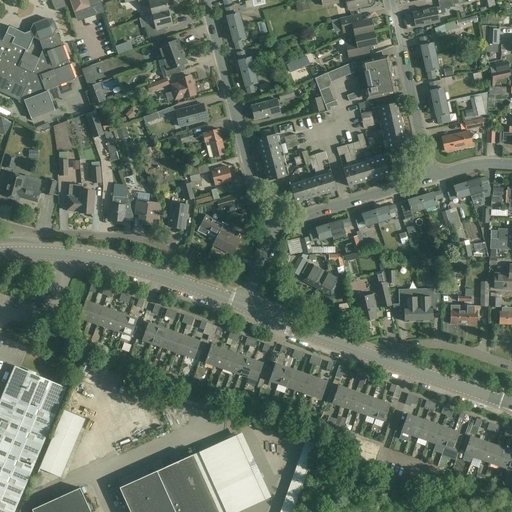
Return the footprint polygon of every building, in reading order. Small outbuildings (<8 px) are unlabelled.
[(63,0),(51,0),(55,11),(66,7),(63,0)] [(69,0),(74,13),(77,12),(80,21),(105,13),(100,0),(69,0)] [(152,15),(173,10),(171,4),(167,5),(166,0),(138,0),(140,8),(150,6),(152,15)] [(321,0),(323,6),(346,1),(348,10),(368,5),(366,0),(321,0)] [(453,5),(451,0),(446,0),(439,2),(441,10),(453,7),(453,5)] [(296,5),(297,11),(309,8),(308,2),(296,5)] [(226,8),(231,29),(242,27),(238,14),(234,15),(232,7),(226,8)] [(439,22),(436,8),(412,13),(415,27),(439,22)] [(173,10),(152,15),(154,24),(145,26),(148,38),(165,34),(164,28),(173,25),(170,15),(174,14),(173,10)] [(455,20),(475,18),(474,11),(454,14),(455,20)] [(261,14),(254,17),(256,25),(264,23),(261,14)] [(354,36),(373,32),(370,19),(355,22),(353,16),(340,18),(342,30),(348,29),(349,31),(353,30),(354,36)] [(0,92),(18,102),(18,103),(26,106),(31,119),(54,110),(54,109),(54,108),(47,90),(74,80),(58,36),(54,33),(55,29),(53,22),(46,19),(33,24),(30,30),(30,31),(25,34),(9,26),(6,34),(8,35),(4,42),(0,40),(0,92)] [(436,34),(446,32),(444,25),(434,29),(436,34)] [(245,38),(242,27),(231,29),(236,50),(243,48),(240,39),(245,38)] [(498,45),(499,29),(487,28),(486,44),(492,44),(498,45)] [(417,39),(429,37),(428,30),(416,32),(417,39)] [(373,32),(354,36),(356,41),(351,42),(352,44),(346,46),(348,58),(362,55),(361,48),(376,45),(373,32)] [(338,33),(332,36),(336,47),(342,44),(338,33)] [(420,39),(424,59),(435,57),(431,36),(420,39)] [(163,59),(182,52),(178,40),(167,44),(165,39),(151,44),(155,55),(160,52),(163,59)] [(119,47),(122,53),(131,50),(129,43),(119,47)] [(237,53),(243,73),(253,71),(250,58),(249,52),(245,53),(245,51),(237,53)] [(182,52),(163,59),(165,65),(160,67),(163,78),(177,73),(176,67),(187,63),(182,52)] [(362,63),(368,89),(365,90),(367,99),(395,93),(387,57),(362,63)] [(438,70),(435,57),(424,59),(429,79),(435,78),(433,70),(438,70)] [(494,64),(496,72),(509,69),(508,61),(494,64)] [(96,84),(90,66),(82,69),(88,87),(96,84)] [(491,74),(490,86),(495,86),(495,80),(511,76),(509,70),(491,74)] [(256,84),(253,71),(243,73),(248,94),(254,92),(252,85),(256,84)] [(178,80),(179,84),(171,86),(174,99),(183,97),(183,98),(195,95),(190,77),(178,80)] [(142,95),(170,85),(167,78),(146,86),(147,86),(140,89),(142,95)] [(430,84),(434,104),(445,102),(442,89),(438,90),(436,82),(430,84)] [(259,85),(262,95),(271,93),(269,83),(259,85)] [(102,102),(96,85),(88,88),(94,105),(102,102)] [(490,87),(489,95),(501,95),(508,96),(508,93),(511,93),(511,87),(509,87),(509,88),(490,87)] [(292,88),(290,89),(289,89),(290,90),(279,93),(281,100),(295,97),(292,88)] [(487,116),(487,102),(488,95),(488,93),(470,96),(474,115),(464,117),(465,121),(487,116)] [(324,110),(321,97),(309,100),(313,113),(324,110)] [(254,119),(269,115),(270,118),(281,115),(277,100),(266,103),(251,107),(254,119)] [(397,103),(393,104),(389,105),(386,106),(383,106),(379,107),(378,101),(375,102),(377,108),(379,119),(380,122),(386,150),(406,146),(397,103)] [(445,102),(434,104),(438,124),(445,123),(449,122),(445,102)] [(202,104),(174,112),(178,127),(206,120),(202,104)] [(157,112),(159,119),(175,113),(172,107),(157,112)] [(377,108),(372,109),(372,112),(361,114),(363,122),(379,119),(377,108)] [(48,119),(54,143),(63,140),(65,147),(81,143),(83,151),(93,148),(92,143),(83,110),(48,119)] [(159,119),(157,112),(143,117),(145,124),(159,119)] [(103,135),(102,132),(95,115),(86,118),(92,136),(93,138),(103,135)] [(487,116),(465,121),(465,122),(464,122),(466,130),(486,126),(487,116)] [(379,119),(363,122),(364,128),(375,125),(375,123),(380,122),(379,119)] [(276,128),(273,129),(274,135),(271,136),(268,136),(265,137),(262,138),(257,139),(268,181),(288,176),(276,128)] [(205,142),(209,158),(213,157),(213,158),(226,155),(220,130),(202,134),(205,142)] [(496,131),(487,130),(486,143),(495,143),(496,131)] [(182,143),(194,140),(192,132),(179,135),(182,143)] [(457,135),(460,148),(472,146),(469,132),(457,135)] [(511,133),(503,133),(502,141),(511,141),(511,133)] [(367,148),(363,134),(357,136),(359,142),(361,149),(367,148)] [(285,143),(297,140),(295,135),(284,138),(285,143)] [(460,148),(457,135),(441,138),(444,152),(460,148)] [(297,140),(285,143),(287,149),(298,146),(297,140)] [(347,145),(349,153),(353,164),(357,162),(355,155),(357,155),(355,151),(353,143),(347,145)] [(339,156),(344,154),(349,153),(347,145),(337,148),(339,156)] [(310,161),(309,157),(307,151),(302,152),(305,163),(310,161)] [(68,176),(68,160),(67,160),(67,152),(59,153),(59,160),(58,160),(59,176),(68,176)] [(325,172),(321,161),(327,159),(325,152),(315,155),(321,173),(325,172)] [(384,157),(389,155),(389,153),(357,162),(353,164),(347,165),(341,167),(348,187),(389,174),(388,170),(387,167),(386,164),(385,160),(384,157)] [(347,165),(353,164),(349,153),(344,154),(347,165)] [(310,161),(311,164),(311,165),(313,170),(315,169),(317,175),(321,173),(315,155),(309,157),(310,161)] [(4,167),(13,170),(17,158),(7,156),(4,167)] [(227,167),(211,171),(214,186),(231,181),(227,167)] [(102,183),(101,168),(93,168),(94,183),(102,183)] [(201,181),(200,174),(198,168),(188,170),(191,184),(201,181)] [(129,170),(120,171),(122,182),(131,180),(129,170)] [(292,196),(293,199),(295,203),(336,191),(330,170),(325,172),(321,173),(317,175),(283,185),(284,188),(289,186),(290,189),(291,192),(292,196)] [(22,199),(26,180),(24,179),(24,177),(10,173),(3,196),(18,200),(18,198),(22,199)] [(467,183),(470,194),(472,202),(485,198),(481,186),(489,183),(487,177),(467,183)] [(26,180),(22,199),(37,203),(41,192),(38,191),(40,184),(26,180)] [(52,197),(56,182),(49,180),(45,195),(52,197)] [(185,201),(193,199),(189,183),(181,185),(185,201)] [(449,196),(456,193),(458,198),(470,194),(467,183),(447,189),(449,196)] [(81,191),(82,186),(69,185),(68,197),(67,211),(79,212),(81,191)] [(504,190),(503,197),(511,197),(511,187),(508,188),(507,191),(504,190)] [(503,188),(493,188),(492,197),(503,197),(503,188)] [(95,192),(81,191),(79,212),(79,213),(93,214),(95,192)] [(440,191),(420,197),(423,208),(436,204),(434,200),(442,198),(440,191)] [(112,197),(112,205),(110,221),(123,222),(124,215),(132,216),(127,198),(112,197)] [(232,197),(216,201),(218,209),(234,204),(232,197)] [(411,212),(423,208),(420,197),(400,203),(403,215),(411,213),(411,212)] [(509,210),(511,210),(511,197),(503,197),(503,198),(492,197),(491,207),(503,208),(503,203),(509,204),(509,210)] [(151,225),(152,218),(158,219),(160,205),(136,201),(134,215),(139,216),(138,223),(151,225)] [(171,203),(168,227),(184,229),(187,206),(171,203)] [(396,211),(394,205),(374,211),(377,222),(390,218),(388,214),(396,211)] [(456,208),(449,210),(453,224),(455,229),(462,227),(456,208)] [(453,224),(449,210),(441,212),(445,226),(453,224)] [(377,222),(374,211),(354,217),(356,223),(363,221),(365,226),(377,222)] [(207,231),(217,236),(213,245),(232,254),(239,240),(229,235),(232,229),(205,215),(196,231),(204,235),(207,231)] [(461,218),(463,227),(475,225),(474,216),(461,218)] [(349,219),(328,225),(331,236),(333,241),(345,237),(343,228),(351,225),(349,219)] [(418,237),(414,224),(406,227),(410,239),(418,237)] [(319,240),(331,236),(328,225),(308,231),(312,242),(319,240)] [(490,239),(498,239),(498,233),(499,233),(499,231),(490,230),(490,239)] [(356,236),(349,238),(353,251),(360,249),(356,236)] [(308,237),(300,239),(303,251),(304,254),(312,252),(308,237)] [(292,254),(303,251),(300,239),(289,242),(292,254)] [(375,239),(360,243),(361,249),(377,245),(375,239)] [(511,240),(498,239),(490,239),(489,249),(511,249),(511,240)] [(472,256),(469,240),(459,242),(462,258),(472,256)] [(341,254),(329,254),(329,262),(335,262),(336,269),(344,267),(341,254)] [(294,266),(301,269),(306,260),(299,256),(294,266)] [(305,275),(302,280),(316,288),(322,278),(325,272),(307,262),(302,273),(305,275)] [(511,264),(509,265),(509,274),(494,273),(493,289),(511,289),(511,264)] [(410,276),(410,268),(403,269),(403,283),(418,282),(418,276),(410,276)] [(325,272),(322,278),(316,288),(331,296),(341,280),(325,271),(325,272)] [(376,284),(382,307),(391,305),(386,282),(376,284)] [(399,290),(399,304),(406,304),(406,308),(404,308),(405,322),(419,321),(418,289),(399,290)] [(434,308),(434,289),(418,289),(419,321),(432,321),(432,308),(434,308)] [(501,307),(501,293),(490,293),(490,307),(501,307)] [(362,322),(377,318),(373,303),(375,303),(372,294),(355,298),(358,313),(360,313),(362,322)] [(345,297),(336,299),(338,311),(347,310),(345,297)] [(80,319),(88,322),(95,304),(86,301),(80,319)] [(88,322),(97,325),(103,307),(95,304),(88,322)] [(456,323),(463,323),(463,306),(450,305),(450,324),(456,324),(456,323)] [(463,306),(463,323),(469,323),(469,325),(477,325),(478,311),(477,311),(477,306),(471,306),(463,306)] [(502,308),(502,312),(499,312),(499,324),(511,324),(511,307),(508,308),(508,307),(507,306),(505,306),(504,307),(504,308),(502,308)] [(97,325),(106,328),(112,310),(103,307),(97,325)] [(106,328),(114,331),(120,313),(112,310),(106,328)] [(114,331),(123,334),(129,316),(120,313),(114,331)] [(182,322),(187,324),(190,317),(184,315),(182,322)] [(121,338),(130,341),(138,319),(129,316),(123,334),(121,338)] [(143,341),(152,344),(158,326),(149,323),(143,341)] [(219,339),(222,329),(212,325),(207,339),(213,341),(214,337),(219,339)] [(152,344),(160,347),(166,329),(158,326),(152,344)] [(166,329),(160,347),(169,350),(175,332),(166,329)] [(169,350),(177,353),(184,335),(175,332),(169,350)] [(177,353),(185,356),(192,338),(184,335),(177,353)] [(201,341),(192,338),(185,356),(194,359),(198,349),(201,341)] [(206,363),(214,366),(221,348),(212,345),(206,363)] [(214,366),(223,369),(229,351),(221,348),(214,366)] [(237,354),(229,351),(223,369),(231,372),(237,354)] [(231,372),(239,375),(246,357),(237,354),(231,372)] [(239,375),(248,378),(254,360),(246,357),(239,375)] [(263,363),(254,360),(248,378),(257,381),(263,363)] [(269,381),(278,385),(284,366),(276,363),(274,367),(269,365),(265,377),(270,379),(269,381)] [(0,511),(13,511),(65,388),(14,366),(0,398),(0,511)] [(278,385),(287,388),(293,369),(284,366),(278,385)] [(287,388),(295,390),(301,372),(293,369),(287,388)] [(310,375),(301,372),(295,390),(304,393),(310,375)] [(304,393),(312,396),(318,378),(310,375),(304,393)] [(318,378),(312,396),(321,399),(327,381),(318,378)] [(341,407),(347,388),(339,385),(332,404),(341,407)] [(341,407),(349,410),(356,391),(347,388),(341,407)] [(356,391),(349,410),(358,413),(364,395),(356,391)] [(358,413),(366,416),(373,398),(364,395),(358,413)] [(366,416),(375,419),(381,401),(373,398),(366,416)] [(381,401),(375,419),(383,422),(390,404),(381,401)] [(401,432),(410,435),(416,417),(407,414),(401,432)] [(416,417),(410,435),(418,438),(425,420),(416,417)] [(418,438),(427,441),(433,423),(425,420),(418,438)] [(442,426),(433,423),(427,441),(435,444),(442,426)] [(435,444),(444,447),(450,429),(442,426),(435,444)] [(459,432),(450,429),(444,447),(452,450),(459,432)] [(119,487),(130,511),(223,511),(263,494),(235,434),(119,487)] [(464,454),(473,458),(479,439),(470,436),(464,454)] [(473,458),(481,461),(488,442),(479,439),(473,458)] [(292,511),(317,444),(305,440),(279,511),(292,511)] [(481,461),(490,464),(496,445),(488,442),(481,461)] [(490,464),(498,467),(505,448),(496,445),(490,464)] [(498,467),(507,470),(511,454),(511,450),(505,448),(498,467)] [(89,511),(79,489),(31,511),(89,511)]
